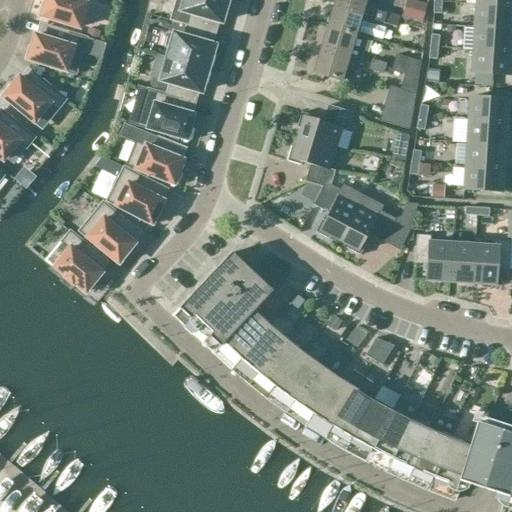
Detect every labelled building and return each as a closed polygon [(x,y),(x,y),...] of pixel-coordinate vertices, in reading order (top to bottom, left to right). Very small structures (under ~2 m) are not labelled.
[(45,0),(44,5),(42,4),(39,16),(79,29),(86,4),(78,2),(78,0),(45,0)] [(226,0),(184,0),(181,12),(190,15),(187,26),(209,33),(212,21),(220,23),(223,14),(224,14),(228,3),(226,2),(226,0)] [(334,0),(333,5),(362,13),(372,16),(370,20),(383,24),(386,15),(373,11),(375,6),(365,3),(366,0),(334,0)] [(408,0),(406,0),(401,19),(421,24),(427,0),(415,0),(415,2),(408,0)] [(434,2),(433,14),(441,15),(442,3),(434,2)] [(362,13),(333,5),(327,28),(356,36),(362,13)] [(511,7),(476,5),(474,28),(511,30),(511,7)] [(399,19),(386,15),(383,24),(396,28),(399,19)] [(183,38),(175,35),(168,59),(206,70),(207,67),(209,68),(212,56),(210,56),(213,46),(205,44),(209,33),(187,26),(183,38)] [(86,39),(46,27),(42,38),(35,36),(31,48),(29,48),(25,60),(75,75),(86,39)] [(367,40),(356,36),(327,28),(320,50),(359,62),(357,66),(358,66),(370,70),(373,61),(362,58),(367,40)] [(511,30),(474,28),(472,51),(511,53),(511,38),(511,30)] [(431,35),(430,48),(438,49),(439,36),(431,35)] [(430,48),(428,60),(437,60),(438,49),(430,48)] [(359,62),(320,50),(313,73),(342,82),(346,68),(356,71),(358,66),(357,66),(359,62)] [(511,53),(472,51),(471,74),(509,76),(511,53)] [(206,72),(206,70),(168,59),(158,93),(188,102),(192,91),(200,93),(202,84),(204,84),(207,73),(206,72)] [(410,60),(405,75),(418,79),(420,63),(410,60)] [(386,65),(373,61),(370,70),(383,74),(386,65)] [(9,87),(1,96),(41,129),(65,100),(32,74),(25,83),(18,78),(10,88),(9,87)] [(405,75),(404,75),(400,91),(390,88),(389,94),(391,94),(383,123),(404,129),(412,100),(414,95),(415,95),(418,79),(405,75)] [(188,102),(158,93),(149,91),(138,126),(188,141),(191,129),(189,129),(193,116),(185,114),(188,102)] [(469,98),(468,121),(506,124),(508,100),(469,98)] [(420,106),(418,118),(426,119),(428,107),(420,106)] [(299,130),(297,139),(335,151),(341,131),(346,132),(352,114),(327,107),(322,124),(314,121),(315,118),(301,114),(296,129),(299,130)] [(34,138),(1,112),(0,113),(0,158),(10,167),(34,138)] [(418,118),(416,130),(424,131),(426,119),(418,118)] [(468,121),(466,144),(505,147),(506,124),(468,121)] [(179,147),(140,132),(127,166),(175,185),(179,174),(178,173),(182,161),(175,158),(179,147)] [(335,151),(297,139),(294,149),(291,148),(286,163),(300,167),(301,164),(310,167),(305,183),(322,189),(330,187),(334,173),(329,171),(335,151)] [(466,144),(465,167),(503,170),(505,147),(466,144)] [(413,151),(411,163),(419,164),(421,152),(413,151)] [(450,168),(451,154),(422,152),(421,165),(450,168)] [(411,163),(409,175),(417,176),(419,164),(411,163)] [(503,170),(465,167),(463,190),(502,193),(503,170)] [(161,188),(123,169),(107,202),(153,226),(158,215),(157,214),(163,202),(155,198),(161,188)] [(322,189),(313,207),(329,215),(324,223),(322,221),(315,234),(329,241),(330,238),(339,243),(363,197),(344,187),(341,193),(330,187),(322,189)] [(363,197),(339,243),(348,247),(346,250),(360,258),(367,245),(364,243),(368,235),(384,243),(395,221),(379,212),(382,207),(363,197)] [(135,230),(103,203),(79,232),(119,265),(134,244),(128,239),(135,230)] [(465,208),(464,216),(476,217),(477,209),(465,208)] [(477,209),(476,217),(488,218),(489,209),(477,209)] [(102,259),(70,233),(62,243),(69,249),(54,268),(65,277),(63,279),(72,286),(74,284),(85,293),(101,273),(95,268),(102,259)] [(425,281),(449,282),(452,244),(430,242),(430,236),(416,235),(414,263),(427,264),(425,281)] [(497,247),(474,246),(472,284),(495,286),(496,269),(509,270),(511,242),(497,241),(497,247)] [(452,244),(449,282),(472,284),(474,246),(452,244)] [(214,357),(218,352),(254,314),(273,294),(231,255),(172,319),(173,320),(178,315),(216,351),(212,356),(214,357)] [(275,285),(286,291),(292,278),(282,273),(275,285)] [(269,327),(254,314),(218,352),(225,359),(235,348),(243,356),(244,356),(269,327)] [(286,341),(269,327),(244,356),(243,356),(240,360),(242,362),(245,358),(254,365),(245,376),(252,382),(286,341)] [(302,354),(286,341),(252,382),(249,386),(250,387),(253,383),(260,389),(269,378),(279,385),(302,354)] [(320,367),(302,354),(279,385),(275,389),(277,390),(281,386),(290,393),(281,405),(289,410),(320,367)] [(337,379),(320,367),(289,410),(286,414),(287,415),(290,411),(298,416),(306,404),(315,411),(316,411),(337,379)] [(348,385),(337,379),(316,411),(315,411),(312,415),(315,416),(317,412),(327,418),(319,431),(327,435),(328,436),(362,379),(354,375),(348,385)] [(362,379),(356,390),(328,436),(327,435),(325,440),(326,440),(329,436),(336,441),(344,429),(354,434),(355,435),(374,401),(367,397),(373,386),(362,379)] [(393,411),(374,401),(355,435),(354,434),(351,439),(354,440),(356,436),(366,441),(359,454),(368,458),(393,411)] [(412,421),(393,411),(368,458),(365,463),(366,463),(369,459),(377,463),(384,450),(394,455),(395,456),(412,421)] [(413,421),(412,421),(395,456),(394,455),(392,460),(394,461),(396,457),(407,462),(401,475),(409,478),(431,429),(413,421)] [(476,424),(470,445),(456,488),(460,490),(462,490),(462,489),(459,488),(460,484),(484,491),(508,499),(511,483),(511,435),(505,433),(476,424)] [(451,438),(431,429),(409,478),(407,483),(408,483),(410,479),(419,483),(425,470),(435,474),(436,474),(451,438)] [(470,445),(451,438),(436,474),(435,474),(433,479),(436,480),(438,475),(448,479),(444,492),(452,496),(451,500),(455,502),(460,490),(456,488),(470,445)] [(511,483),(508,499),(507,503),(500,502),(500,503),(506,504),(511,505),(511,483)]
